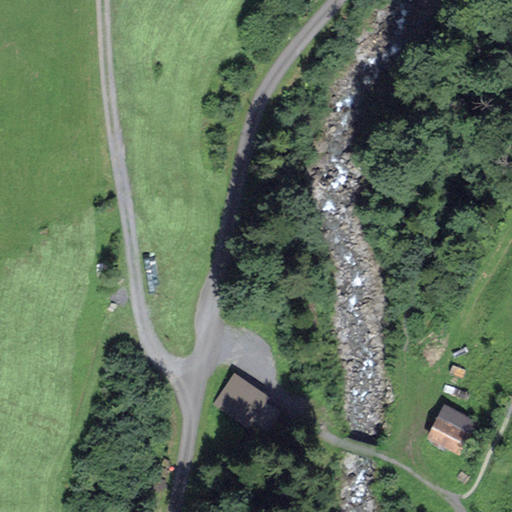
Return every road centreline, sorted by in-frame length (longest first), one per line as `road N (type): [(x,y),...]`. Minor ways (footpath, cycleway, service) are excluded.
road 1 (unclassified): [(341,0),(271,83),(242,146),(172,511)]
road 2 (track): [(196,373),(157,353),(141,314),(101,0)]
road 3 (track): [(204,328),(329,443),(385,457),(459,503),(461,511)]
road 4 (track): [(402,467),(511,229)]
